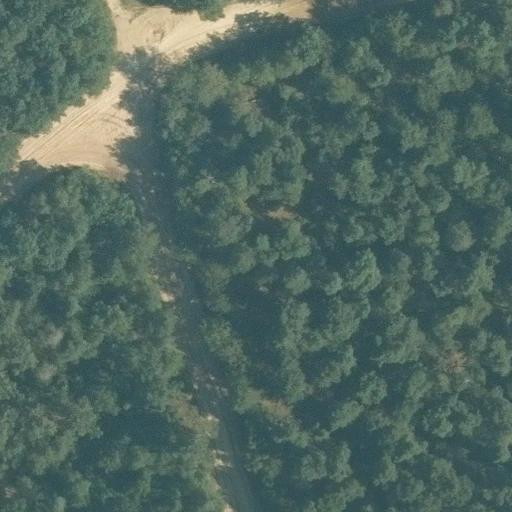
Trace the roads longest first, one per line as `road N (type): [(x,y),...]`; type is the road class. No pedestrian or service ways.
road 1 (track): [(247,511),(138,74)]
road 2 (track): [(310,0),(208,23),(138,74)]
road 3 (track): [(138,74),(0,184)]
